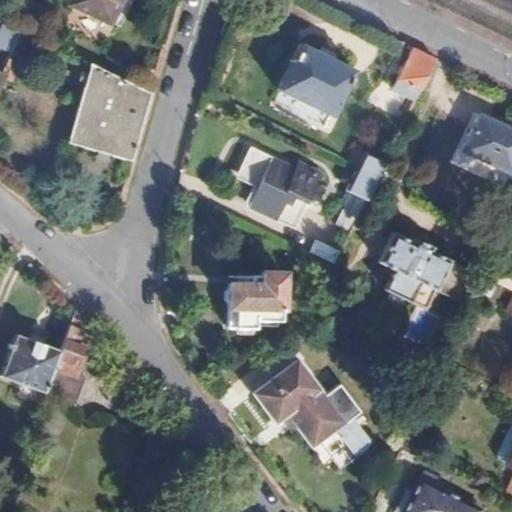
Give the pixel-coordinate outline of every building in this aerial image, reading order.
[(71,0),(69,4),(107,23),(117,0),(71,0)] [(241,43),(249,23),(226,14),(223,22),(219,35),(241,43)] [(17,67),(30,39),(18,33),(4,61),(17,67)] [(343,124),(364,79),(297,47),(275,91),(343,124)] [(416,92),(432,60),(411,50),(391,93),(411,103),(416,92)] [(0,77),(10,82),(17,67),(4,61),(1,69),(0,71),(0,77)] [(130,156),(148,94),(126,85),(87,67),(64,142),(128,163),(130,156)] [(511,132),(479,116),(461,152),(510,176),(511,172),(511,132)] [(381,164),(358,152),(350,167),(354,169),(374,179),(381,164)] [(247,207),(288,227),(297,209),(310,216),(323,190),(326,191),(331,182),(297,166),(294,173),(268,161),(267,162),(249,153),(236,179),(256,188),(247,207)] [(347,233),(367,192),(374,179),(354,169),(342,194),(344,197),(338,209),(342,211),(334,227),(347,233)] [(244,201),(252,189),(236,179),(228,191),(244,201)] [(458,306),(472,276),(427,254),(429,250),(409,241),(408,245),(389,236),(375,266),(391,274),(381,293),(423,313),(432,294),(458,306)] [(331,267),(337,254),(314,243),(308,256),(331,267)] [(485,300),(499,270),(488,264),(473,294),(485,300)] [(324,280),(325,278),(287,267),(286,276),(321,286),(324,280)] [(511,317),(511,275),(503,271),(495,287),(502,290),(511,294),(511,297),(505,314),(511,317)] [(279,327),(279,274),(257,274),(257,285),(225,285),(225,334),(254,334),(253,327),(279,327)] [(329,307),(341,283),(326,275),(324,280),(321,286),(315,300),(329,307)] [(505,314),(511,297),(511,294),(502,290),(493,308),(505,314)] [(67,387),(88,334),(76,330),(81,318),(72,309),(57,350),(47,379),(67,387)] [(47,379),(57,350),(13,334),(0,368),(0,376),(42,391),(47,379)] [(307,445),(341,420),(347,427),(365,414),(343,385),(326,398),(296,359),(249,394),(271,424),(284,415),(307,445)] [(414,458),(426,429),(412,423),(398,451),(414,458)] [(200,461),(175,428),(175,427),(156,442),(182,476),(200,461)] [(511,472),(500,500),(511,505),(511,472)] [(477,511),(416,482),(401,511),(477,511)]
